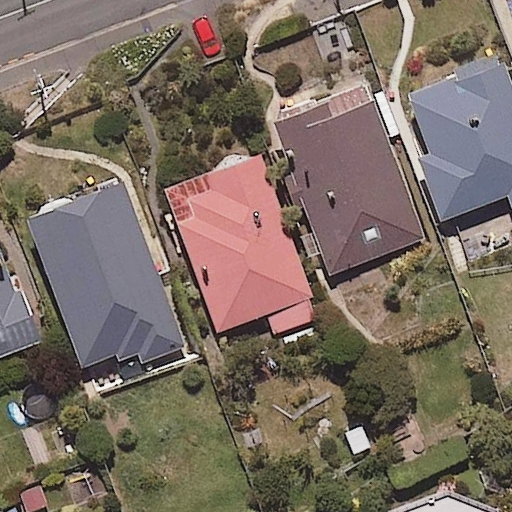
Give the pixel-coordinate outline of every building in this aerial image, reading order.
[(511,93),(501,65),(399,105),(445,222),(508,198),(511,206),(511,93)] [(425,240),(366,92),(270,130),(330,278),(425,240)] [(320,318),(256,160),(161,199),(217,337),(267,316),(275,336),(320,318)] [(186,352),(122,189),(24,228),(80,372),(121,355),(129,375),(186,352)] [(0,360),(39,345),(0,242),(0,360)] [(54,511),(42,481),(15,492),(23,511),(54,511)]
